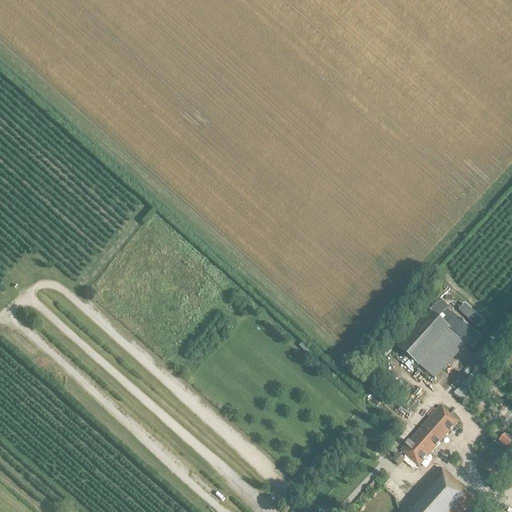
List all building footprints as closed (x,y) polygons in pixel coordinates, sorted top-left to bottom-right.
[(398,349),(419,367),(436,382),(468,346),(474,351),(483,340),(441,301),(398,349)] [(474,373),(472,375),(454,394),(463,402),(478,385),(482,380),(474,373)] [(460,423),(443,408),(441,406),(400,452),(419,468),(460,423)] [(494,479),(511,459),(511,434),(511,436),(509,438),(505,435),(499,441),(503,445),(482,468),(486,472),(490,476),(494,479)] [(398,453),(392,460),(399,467),(406,460),(398,453)] [(466,511),(476,501),(440,469),(401,511),(466,511)]
